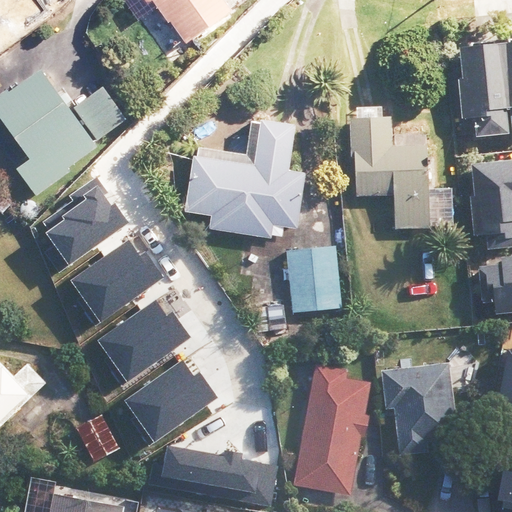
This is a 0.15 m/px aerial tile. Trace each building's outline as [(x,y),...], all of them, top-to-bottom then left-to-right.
[(28,0),(42,19),(68,0),(28,0)] [(220,0),(140,0),(145,7),(153,2),(183,43),(228,11),(220,0)] [(511,40),(459,47),(460,56),(451,57),(459,117),(471,116),(474,137),(511,132),(511,40)] [(7,90),(0,94),(0,123),(27,160),(13,170),(32,197),(67,172),(65,169),(94,148),(91,144),(124,120),(100,87),(67,111),(38,71),(9,92),(7,90)] [(387,117),(346,119),(347,158),(350,158),(350,172),(352,196),(390,195),(392,230),(428,228),(422,144),(389,146),(387,117)] [(193,156),(190,156),(181,212),(208,216),(206,230),(268,239),(270,226),(293,229),(302,173),(285,170),(292,124),(256,119),(256,122),(248,121),(243,156),(194,148),(193,156)] [(482,233),(483,248),(511,245),(511,160),(469,164),(471,193),(466,194),(470,234),(482,233)] [(74,201),(43,223),(50,232),(47,234),(68,264),(127,222),(96,179),(71,196),(74,201)] [(130,240),(72,281),(100,321),(165,275),(149,253),(142,257),(130,240)] [(335,246),(284,251),(290,314),(341,309),(335,246)] [(511,255),(498,257),(499,262),(477,264),(481,302),(491,301),(493,313),(511,311),(511,255)] [(153,301),(95,342),(123,382),(188,337),(172,314),(166,319),(153,301)] [(511,347),(505,347),(495,398),(511,400),(511,347)] [(182,361),(124,402),(152,442),(217,396),(201,374),(195,378),(182,361)] [(445,362),(378,371),(383,409),(391,407),(397,456),(426,452),(425,442),(455,438),(445,362)] [(0,424),(43,383),(23,364),(11,376),(0,365),(0,424)] [(346,370),(312,365),(292,487),(350,497),(360,436),(364,437),(368,415),(363,415),(368,383),(344,379),(346,370)] [(105,415),(75,429),(92,464),(122,449),(105,415)] [(151,463),(147,484),(271,506),(278,465),(242,459),(243,453),(226,450),(225,456),(168,445),(165,466),(151,463)] [(511,511),(511,470),(499,468),(491,511),(511,511)] [(121,511),(123,508),(47,493),(43,511),(121,511)]
